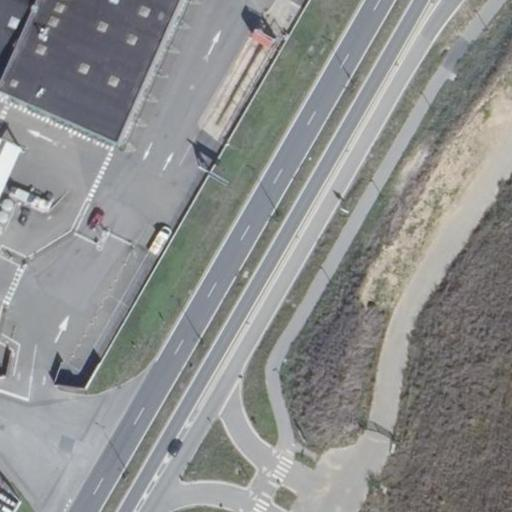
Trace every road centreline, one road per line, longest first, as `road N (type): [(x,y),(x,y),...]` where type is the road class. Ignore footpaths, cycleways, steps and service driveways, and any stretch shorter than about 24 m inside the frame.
road 1 (trunk): [(144,511),(451,0)]
road 2 (primary): [(124,511),(418,0)]
road 3 (primary): [(380,0),(111,467)]
road 4 (unknown): [(237,0),(146,183)]
road 5 (unknown): [(146,183),(0,120)]
road 6 (unknown): [(146,183),(74,310)]
road 7 (unclassified): [(111,467),(0,407)]
